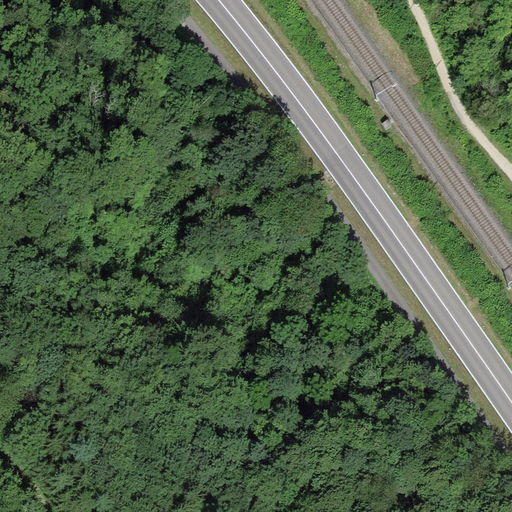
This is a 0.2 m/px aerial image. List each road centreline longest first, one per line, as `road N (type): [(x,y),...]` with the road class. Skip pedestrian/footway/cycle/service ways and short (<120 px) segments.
road 1 (primary): [(511,411),(216,0)]
road 2 (track): [(417,0),(452,91),(511,173)]
